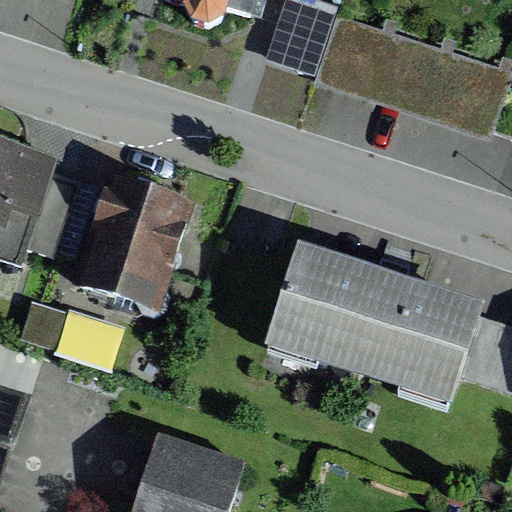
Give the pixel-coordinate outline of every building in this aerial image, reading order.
[(164,0),(161,10),(247,35),(257,0),(164,0)] [(338,16),(290,0),(268,67),(292,75),(314,83),(315,83),(335,21),(338,16)] [(511,82),(335,21),(314,83),(402,114),(490,144),(511,82)] [(76,157),(0,130),(0,257),(36,270),(76,157)] [(205,205),(106,175),(73,285),(171,315),(205,205)] [(511,334),(297,261),(269,341),(450,403),(458,380),(511,398),(511,334)] [(4,511),(40,391),(0,379),(0,511),(4,511)] [(242,511),(257,467),(171,440),(148,511),(242,511)] [(105,511),(135,511),(140,499),(113,490),(105,511)]
